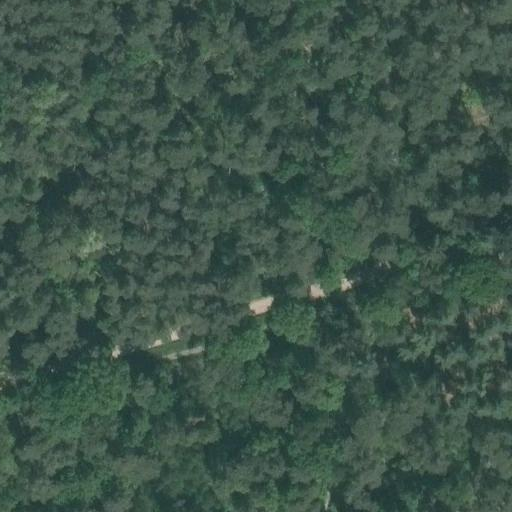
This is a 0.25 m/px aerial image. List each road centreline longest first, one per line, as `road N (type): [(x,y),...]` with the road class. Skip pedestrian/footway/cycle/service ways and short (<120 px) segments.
road 1 (track): [(0,383),(355,276)]
road 2 (track): [(355,276),(511,230)]
